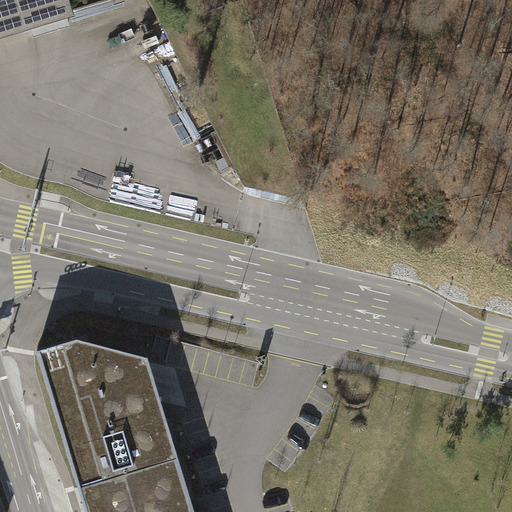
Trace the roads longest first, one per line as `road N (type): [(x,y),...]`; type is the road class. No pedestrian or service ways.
road 1 (tertiary): [(282,305),(240,271),(0,215)]
road 2 (tertiary): [(0,267),(71,273),(229,307),(282,305)]
road 3 (tertiary): [(511,358),(282,305)]
